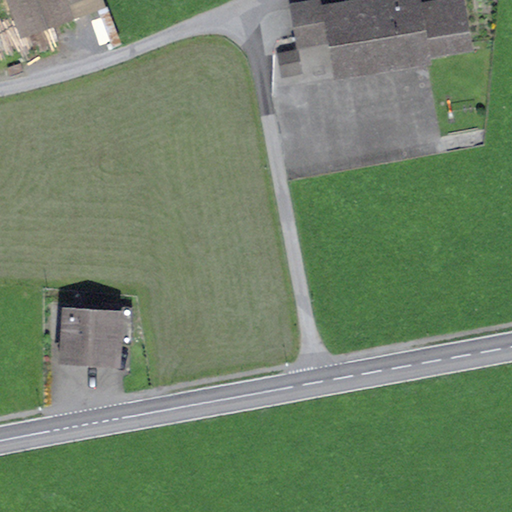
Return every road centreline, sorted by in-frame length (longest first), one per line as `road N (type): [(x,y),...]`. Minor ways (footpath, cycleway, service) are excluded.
road 1 (secondary): [(511,346),(0,440)]
road 2 (residential): [(0,89),(78,69),(253,0)]
